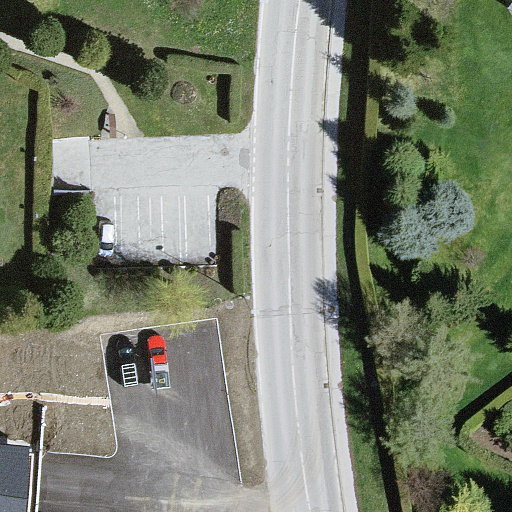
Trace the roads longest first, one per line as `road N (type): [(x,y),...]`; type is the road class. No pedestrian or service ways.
road 1 (tertiary): [(300,0),(288,299),(303,511)]
road 2 (unknown): [(65,170),(292,172)]
